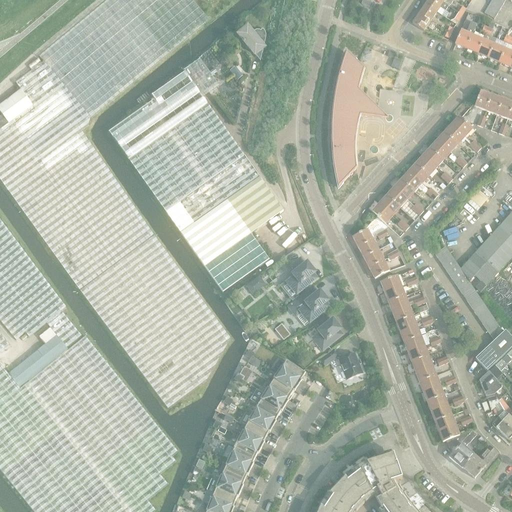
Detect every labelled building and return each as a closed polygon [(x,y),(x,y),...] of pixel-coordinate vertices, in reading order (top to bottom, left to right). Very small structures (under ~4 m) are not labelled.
[(16,83),(21,91),(34,108),(3,130),(0,126),(0,178),(50,248),(83,293),(132,359),(170,409),(208,380),(232,339),(198,295),(151,232),(81,131),(89,126),(90,120),(209,21),(191,0),(108,0),(40,57),(44,62),(16,83)] [(445,12),(449,7),(438,0),(428,0),(425,5),(437,13),(437,12),(442,15),(444,11),(445,12)] [(492,0),(487,9),(497,15),(506,0),(492,0)] [(425,5),(419,14),(430,22),(435,25),(436,26),(439,21),(433,17),(437,13),(425,5)] [(494,20),(497,15),(487,9),(484,14),(494,20)] [(435,25),(430,22),(419,14),(412,24),(424,32),(427,27),(432,31),(435,25)] [(264,32),(262,29),(261,31),(258,30),(255,31),(252,33),(248,28),(238,36),(253,55),(259,51),(261,51),(261,53),(262,53),(263,47),(264,47),(263,46),(265,38),(265,35),(264,32)] [(455,45),(466,49),(472,36),(461,31),(455,45)] [(483,40),(472,36),(466,49),(477,54),(483,40)] [(498,47),(494,45),(488,59),(499,63),(510,37),(506,36),(503,42),(501,41),(498,47)] [(511,43),(511,38),(510,37),(499,63),(510,68),(511,62),(511,52),(511,48),(511,45),(511,43)] [(477,54),(488,59),(494,45),(483,40),(477,54)] [(346,55),(341,71),(337,87),(334,104),(332,121),(332,138),(333,155),(335,171),(338,188),(339,189),(357,168),(355,155),(355,142),(357,129),(360,116),(388,119),(388,118),(358,91),(361,80),(364,70),(347,54),(346,55)] [(128,161),(181,234),(260,179),(200,95),(216,84),(211,76),(216,73),(214,69),(209,73),(199,59),(183,71),(184,72),(151,96),(154,100),(108,133),(128,161)] [(391,67),(398,70),(401,63),(394,60),(391,67)] [(21,91),(0,106),(0,126),(3,130),(34,108),(21,91)] [(474,107),(486,112),(491,97),(480,92),(474,107)] [(495,119),(497,116),(496,116),(502,101),(491,97),(486,112),(491,114),(490,117),(495,119)] [(496,116),(497,116),(507,120),(511,106),(511,104),(502,101),(496,116)] [(459,118),(451,126),(463,136),(466,133),(470,137),(474,132),(459,118)] [(444,134),(445,135),(456,144),(460,140),(461,141),(465,137),(463,136),(451,126),(444,134)] [(437,141),(449,152),(448,153),(450,154),(451,155),(456,160),(457,159),(459,157),(460,156),(453,149),(458,145),(456,144),(445,135),(439,141),(437,141)] [(430,149),(431,151),(431,150),(442,160),(448,153),(449,152),(437,141),(430,149)] [(473,142),(471,144),(479,151),(481,149),(473,142)] [(477,153),(479,151),(471,144),(469,146),(477,153)] [(423,157),(435,169),(442,160),(431,150),(431,151),(425,157),(423,157)] [(435,169),(423,157),(415,165),(427,176),(427,175),(433,169),(435,169)] [(466,165),(459,157),(457,159),(465,167),(466,165)] [(462,169),(465,167),(457,159),(456,160),(455,162),(462,169)] [(428,177),(427,175),(427,176),(415,165),(408,173),(421,185),(421,182),(427,176),(428,177)] [(421,192),(424,188),(421,185),(408,173),(409,175),(403,182),(402,182),(413,191),(412,192),(414,193),(418,188),(421,192)] [(445,173),(443,176),(450,182),(452,180),(445,173)] [(448,185),(450,182),(443,176),(441,178),(448,185)] [(284,211),(260,179),(181,234),(223,293),(270,260),(251,234),(284,211)] [(406,198),(412,192),(413,191),(402,182),(403,182),(401,180),(394,189),(407,200),(406,198)] [(426,186),(424,188),(428,191),(436,198),(438,196),(430,189),(426,186)] [(490,196),(481,187),(470,199),(480,207),(490,196)] [(399,209),(407,200),(394,189),(394,191),(388,197),(388,198),(398,207),(399,209)] [(434,200),(436,198),(428,191),(426,193),(434,200)] [(391,215),(398,207),(388,198),(388,197),(387,196),(379,204),(391,215)] [(392,216),(391,215),(379,204),(372,212),(385,224),(384,223),(391,215),(392,216)] [(416,205),(414,207),(421,214),(424,212),(416,205)] [(419,216),(421,214),(414,207),(412,209),(419,216)] [(464,277),(468,282),(469,283),(480,293),(511,257),(511,213),(460,271),(464,277)] [(46,323),(51,329),(66,348),(81,336),(61,312),(66,308),(0,220),(0,320),(16,340),(25,333),(29,337),(46,323)] [(402,221),(400,223),(407,230),(409,228),(402,221)] [(405,232),(407,230),(400,223),(398,225),(405,232)] [(457,226),(445,230),(448,240),(455,238),(455,237),(460,235),(457,226)] [(353,238),(359,248),(373,241),(367,231),(353,238)] [(380,241),(389,236),(386,231),(377,235),(380,241)] [(359,248),(364,258),(378,251),(373,241),(359,248)] [(435,256),(439,261),(449,254),(445,249),(435,256)] [(364,258),(369,268),(383,261),(378,251),(364,258)] [(390,261),(399,256),(397,251),(388,256),(390,261)] [(439,261),(443,267),(453,260),(449,254),(439,261)] [(295,277),(288,283),(297,294),(316,279),(313,274),(315,273),(311,267),(309,269),(301,259),(290,267),(295,273),(294,275),(295,277)] [(443,267),(446,272),(456,265),(453,260),(443,267)] [(389,272),(383,261),(369,268),(375,279),(389,272)] [(446,272),(450,278),(460,271),(456,265),(446,272)] [(450,278),(454,283),(464,277),(460,271),(450,278)] [(381,283),(384,293),(401,287),(401,286),(404,285),(400,275),(397,276),(381,283)] [(454,283),(458,289),(468,282),(464,277),(454,283)] [(252,282),(246,287),(253,296),(259,290),(252,282)] [(458,289),(462,295),(472,288),(469,283),(468,282),(458,289)] [(387,294),(390,302),(403,297),(405,297),(401,287),(384,293),(385,293),(387,294)] [(303,296),(288,309),(296,318),(297,317),(302,313),(310,323),(329,307),(326,303),(328,301),(323,296),(321,298),(314,288),(303,296)] [(462,295),(465,300),(476,293),(472,288),(462,295)] [(465,300),(469,306),(480,299),(476,293),(465,300)] [(388,303),(392,313),(409,306),(408,306),(406,306),(403,297),(390,302),(388,303)] [(469,306),(473,311),(483,304),(480,299),(469,306)] [(473,311),(477,317),(487,310),(483,304),(473,311)] [(395,314),(398,322),(411,317),(412,316),(409,306),(392,313),(395,314)] [(477,317),(481,322),(491,315),(487,310),(477,317)] [(481,322),(484,328),(495,321),(491,315),(481,322)] [(321,334),(313,339),(322,351),(342,336),(338,331),(340,330),(336,325),(334,326),(326,316),(316,324),(321,330),(319,332),(321,334)] [(396,323),(400,333),(416,326),(414,326),(411,317),(398,322),(396,323)] [(488,334),(488,333),(499,327),(495,321),(484,328),(488,334)] [(290,335),(282,324),(275,330),(283,341),(290,335)] [(403,341),(404,343),(420,336),(416,326),(400,333),(402,333),(405,340),(403,341)] [(504,334),(499,327),(488,333),(492,338),(493,338),(495,341),(504,334)] [(46,345),(8,375),(20,388),(67,350),(66,348),(51,329),(45,334),(40,338),(46,345)] [(511,339),(505,332),(504,334),(495,341),(476,360),(487,371),(511,347),(511,339)] [(270,333),(264,336),(270,347),(276,343),(270,333)] [(0,351),(8,345),(0,334),(0,351)] [(439,338),(429,342),(426,334),(420,336),(404,343),(408,353),(424,346),(430,344),(440,340),(439,338)] [(85,336),(67,350),(20,388),(8,375),(0,364),(0,470),(33,511),(154,511),(156,511),(147,501),(168,485),(160,475),(176,462),(172,457),(178,452),(85,336)] [(410,353),(413,362),(426,357),(428,357),(424,346),(408,353),(410,353)] [(325,367),(338,358),(333,351),(320,360),(325,367)] [(347,380),(363,374),(355,354),(339,360),(347,380)] [(507,355),(502,360),(507,365),(511,360),(507,355)] [(308,356),(300,362),(305,368),(312,362),(308,356)] [(412,362),(416,373),(432,366),(430,366),(426,357),(413,362),(412,362)] [(502,360),(496,366),(501,372),(502,373),(509,367),(507,365),(502,360)] [(281,367),(277,373),(298,387),(300,384),(302,381),(301,381),(305,374),(286,361),(282,368),(281,367)] [(418,373),(421,382),(434,377),(436,376),(432,366),(416,373),(418,373)] [(496,366),(489,372),(494,379),(501,372),(496,366)] [(253,381),(257,373),(249,368),(244,376),(253,381)] [(494,379),(489,372),(480,381),(485,397),(494,394),(502,388),(494,379)] [(296,389),(301,392),(304,387),(300,384),(298,387),(277,373),(273,379),(274,379),(271,384),(291,396),(294,392),(296,389)] [(419,382),(423,392),(440,386),(438,386),(434,377),(421,382),(419,382)] [(288,401),(291,396),(271,384),(268,381),(264,387),(267,389),(264,394),(285,407),(287,404),(289,401),(288,401)] [(425,393),(429,402),(442,397),(444,396),(440,386),(423,392),(424,393),(425,393)] [(309,390),(304,387),(301,392),(306,395),(309,390)] [(284,410),(288,412),(291,407),(287,404),(285,407),(264,394),(261,399),(258,398),(255,403),(258,405),(278,417),(281,412),(282,413),(284,410)] [(498,402),(500,400),(501,400),(498,396),(492,397),(495,406),(499,403),(498,402)] [(427,402),(431,412),(447,406),(445,406),(442,397),(429,402),(427,402)] [(275,421),(278,417),(258,405),(255,410),(254,410),(251,415),(273,428),(275,425),(276,422),(275,421)] [(433,413),(436,421),(437,422),(450,417),(451,416),(447,406),(431,412),(431,413),(433,413)] [(504,411),(505,412),(508,415),(511,411),(506,406),(502,408),(504,411)] [(296,410),(291,407),(288,412),(293,415),(296,410)] [(511,418),(508,415),(505,412),(499,418),(503,422),(511,431),(511,418)] [(271,430),(276,433),(279,427),(275,425),(273,428),(251,415),(248,421),(249,422),(246,426),(246,427),(266,438),(269,433),(270,433),(271,430)] [(435,422),(439,432),(454,427),(455,426),(453,426),(450,417),(437,422),(436,421),(435,422)] [(509,441),(511,437),(511,431),(503,422),(499,418),(492,425),(509,441)] [(264,442),(266,438),(246,427),(246,426),(243,424),(239,430),(242,432),(239,437),(262,449),(263,446),(265,443),(264,442)] [(284,430),(279,427),(276,433),(281,436),(284,430)] [(443,442),(446,441),(455,438),(458,437),(457,436),(454,427),(439,432),(443,442)] [(457,464),(462,469),(474,455),(465,448),(469,443),(469,444),(476,436),(471,431),(459,436),(457,436),(458,437),(455,438),(446,441),(448,446),(450,450),(454,453),(450,458),(457,464)] [(260,452),(265,454),(268,448),(263,446),(262,449),(239,437),(236,443),(237,444),(235,449),(255,459),(257,454),(258,455),(260,452)] [(478,460),(474,455),(462,469),(475,479),(497,454),(489,447),(478,460)] [(273,451),(268,448),(265,454),(270,457),(273,451)] [(253,464),(255,459),(235,449),(232,454),(231,453),(228,459),(251,470),(252,467),(254,464),(253,464)] [(355,511),(356,511),(360,507),(364,503),(364,502),(366,501),(371,498),(376,494),(375,494),(377,492),(377,493),(380,491),(385,499),(379,503),(384,511),(385,511),(386,511),(418,511),(415,508),(415,506),(414,504),(412,500),(409,495),(408,491),(407,487),(405,484),(403,479),(400,472),(397,467),(392,456),(377,463),(376,462),(360,471),(361,472),(349,482),(348,480),(333,496),(334,497),(325,510),(324,509),(322,511),(355,511)] [(249,473),(254,475),(257,470),(252,467),(251,470),(228,459),(226,465),(223,464),(220,469),(245,481),(247,476),(248,476),(249,473)] [(199,460),(196,467),(202,470),(205,463),(199,460)] [(243,486),(245,481),(220,469),(218,475),(220,477),(218,482),(241,492),(242,489),(244,486),(243,486)] [(240,495),(244,497),(247,491),(242,489),(241,492),(218,482),(215,488),(216,489),(214,493),(214,494),(235,503),(237,498),(238,498),(240,495)] [(233,508),(235,503),(214,494),(214,493),(207,490),(203,501),(209,504),(208,505),(225,511),(232,511),(233,511),(234,508),(233,508)]
